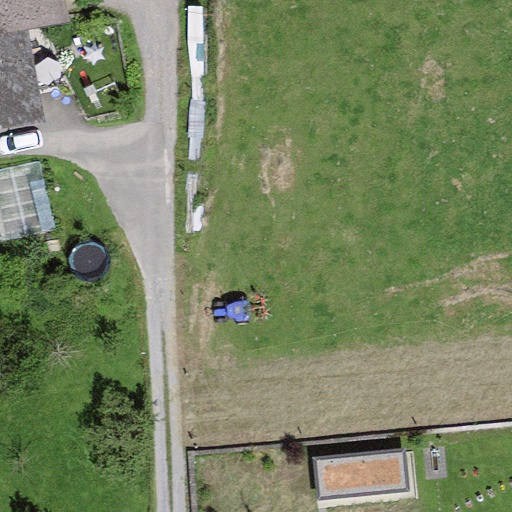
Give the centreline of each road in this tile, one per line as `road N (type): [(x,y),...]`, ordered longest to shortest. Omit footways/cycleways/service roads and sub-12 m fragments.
road 1 (track): [(158,4),(172,511)]
road 2 (track): [(164,168),(94,154),(0,150)]
